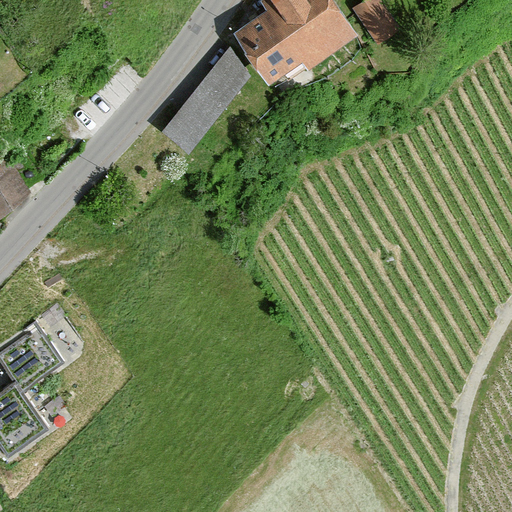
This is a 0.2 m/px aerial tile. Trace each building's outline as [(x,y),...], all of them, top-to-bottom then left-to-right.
[(272,10),(238,34),(271,81),(304,58),(310,66),(355,34),(331,0),(271,0),(267,3),(272,10)] [(378,0),(371,0),(356,10),(376,41),(397,28),(378,0)] [(223,41),(169,128),(198,146),(252,59),(223,41)] [(10,164),(0,170),(0,217),(29,193),(10,164)] [(39,327),(0,354),(0,358),(16,382),(0,392),(0,441),(9,455),(46,429),(20,393),(63,363),(39,327)]
